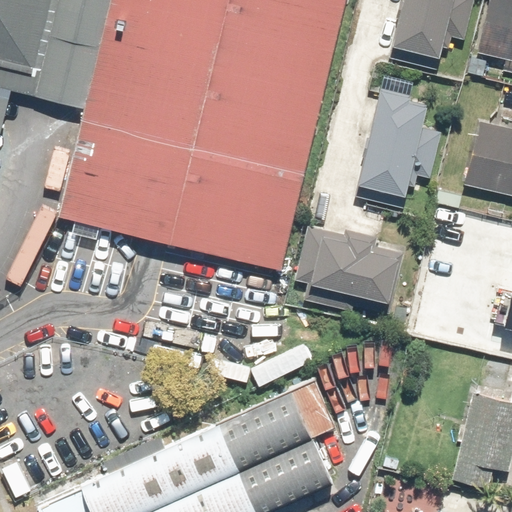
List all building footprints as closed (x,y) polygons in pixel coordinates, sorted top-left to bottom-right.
[(0,0),(0,83),(89,104),(113,0),(0,0)] [(280,265),(342,0),(113,0),(89,104),(63,214),(280,265)] [(407,0),(399,40),(450,51),(455,27),(466,29),(471,0),(407,0)] [(511,0),(494,0),(483,46),(510,53),(506,67),(511,68),(511,0)] [(439,161),(445,130),(426,126),(432,102),(418,99),(420,92),(386,84),(366,178),(413,188),(420,157),(439,161)] [(511,124),(484,118),(469,176),(511,186),(511,124)] [(298,275),(308,277),(303,297),(351,309),(353,301),(390,311),(400,271),(406,245),(311,222),(298,275)] [(511,227),(481,222),(473,264),(511,271),(511,227)] [(463,247),(443,242),(437,265),(456,271),(463,247)] [(502,285),(496,307),(511,311),(511,282),(511,287),(502,285)] [(316,376),(79,481),(92,511),(257,511),(331,480),(310,433),(337,421),(316,376)] [(511,469),(511,396),(476,388),(457,473),(495,482),(499,466),(511,469)] [(92,511),(79,481),(39,499),(44,511),(92,511)] [(448,511),(449,509),(415,502),(413,511),(448,511)]
